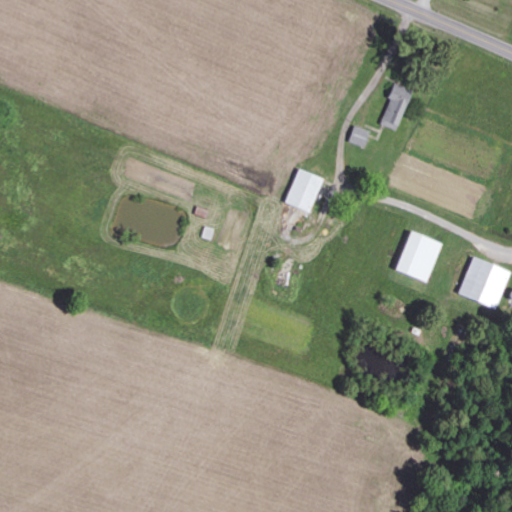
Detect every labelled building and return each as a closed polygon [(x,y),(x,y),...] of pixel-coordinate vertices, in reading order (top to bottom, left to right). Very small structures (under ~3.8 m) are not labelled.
[(397,131),(415,90),(398,83),(380,124),(397,131)] [(350,142),(366,148),(372,132),(356,126),(350,142)] [(284,203),(310,214),(326,179),(300,167),(284,203)] [(395,270),(427,283),(444,243),(411,229),(395,270)] [(496,309),(511,271),(474,256),(459,294),(496,309)] [(290,288),(292,271),(278,269),(275,285),(290,288)]
